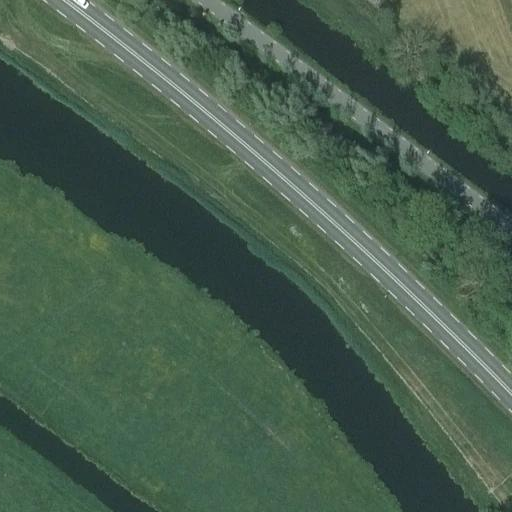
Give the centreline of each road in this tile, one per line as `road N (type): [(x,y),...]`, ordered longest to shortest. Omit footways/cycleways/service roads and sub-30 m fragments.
road 1 (primary): [(511,398),(271,168),(65,0)]
road 2 (unclassified): [(511,235),(200,0)]
